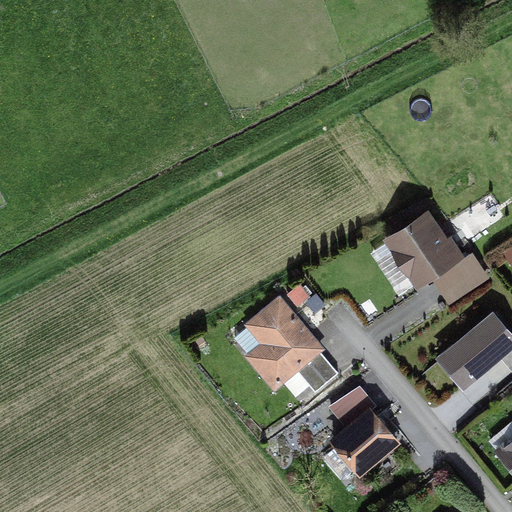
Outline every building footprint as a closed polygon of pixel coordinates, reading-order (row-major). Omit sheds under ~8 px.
[(448,303),(489,276),(473,250),(465,255),(452,238),(444,243),(428,216),(371,251),(398,293),(430,274),(448,303)] [(286,293),(297,306),(311,295),(300,281),(286,293)] [(296,369),(315,391),(338,371),(321,351),(325,347),(278,297),(247,324),(269,348),(253,360),(275,387),(296,369)] [(511,329),(493,307),(434,356),(463,389),(501,358),(511,371),(511,329)] [(356,467),(360,472),(397,440),(370,412),(376,404),(359,383),(330,407),(348,427),(333,440),(338,443),(323,454),(343,478),(356,467)] [(511,439),(498,451),(511,467),(511,439)]
